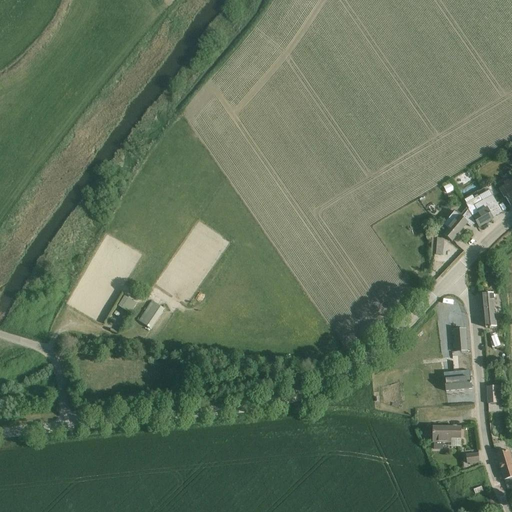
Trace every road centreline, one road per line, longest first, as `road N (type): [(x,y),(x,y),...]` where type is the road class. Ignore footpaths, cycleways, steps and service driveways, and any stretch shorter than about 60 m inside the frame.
road 1 (unclassified): [(67,426),(250,406),(302,391),(382,348),(451,279)]
road 2 (unclassified): [(508,511),(491,470),(474,310),(451,279)]
road 3 (unclassified): [(67,426),(54,358),(0,334)]
